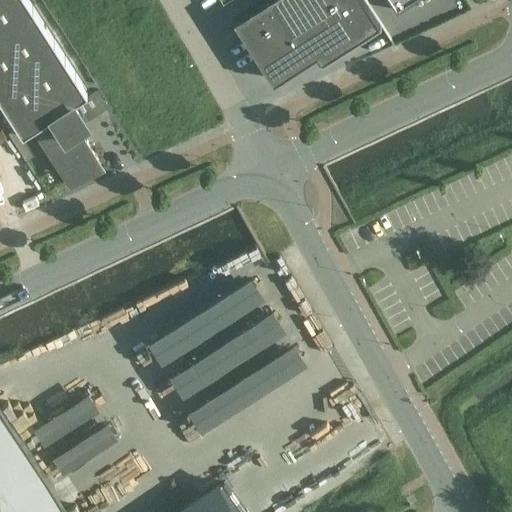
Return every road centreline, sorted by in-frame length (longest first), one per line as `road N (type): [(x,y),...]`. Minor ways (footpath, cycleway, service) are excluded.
road 1 (unclassified): [(459,511),(269,171)]
road 2 (unclassified): [(0,297),(269,171)]
road 3 (unclassified): [(269,171),(511,58)]
road 4 (unclassified): [(269,171),(173,0)]
